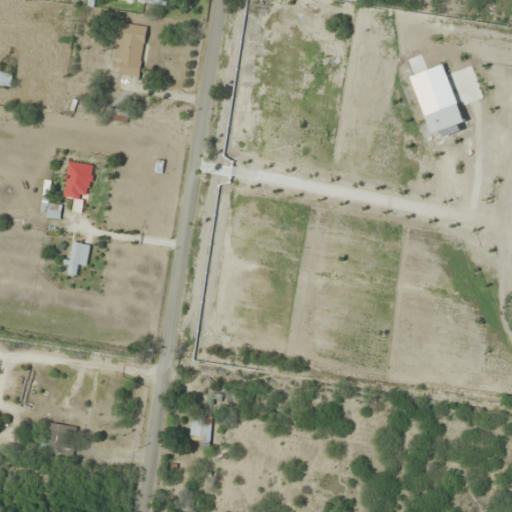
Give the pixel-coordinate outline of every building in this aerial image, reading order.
[(144,0),(162,9),(167,0),(144,0)] [(147,27),(121,23),(116,62),(121,63),(120,75),(141,78),(147,27)] [(112,119),(125,122),(127,113),(114,110),(112,119)] [(65,199),(90,201),(94,165),(69,163),(65,199)] [(62,218),(62,204),(42,204),(42,218),(62,218)] [(80,266),(86,268),(92,246),(73,242),(65,274),(77,277),(80,266)] [(37,397),(40,380),(20,376),(17,393),(37,397)] [(211,417),(192,417),(192,438),(202,438),(202,447),(211,447),(211,417)] [(50,444),(55,445),(54,452),(72,456),(78,431),(54,425),(50,444)]
